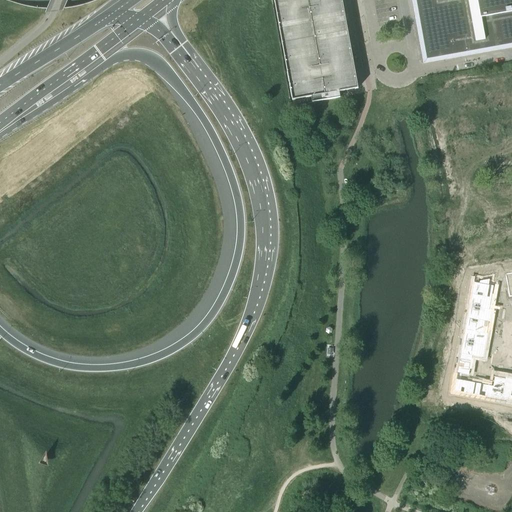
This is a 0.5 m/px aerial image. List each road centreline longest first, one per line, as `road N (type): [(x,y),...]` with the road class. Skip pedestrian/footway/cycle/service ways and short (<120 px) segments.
road 1 (motorway): [(99,53),(151,60),(216,149),(234,229),(224,283),(175,340),(131,361),(71,364),(0,328)]
road 2 (motorway): [(133,511),(241,332),(264,258),(252,160),(177,47)]
road 3 (primary): [(110,14),(0,85)]
road 4 (primary): [(0,125),(99,53)]
